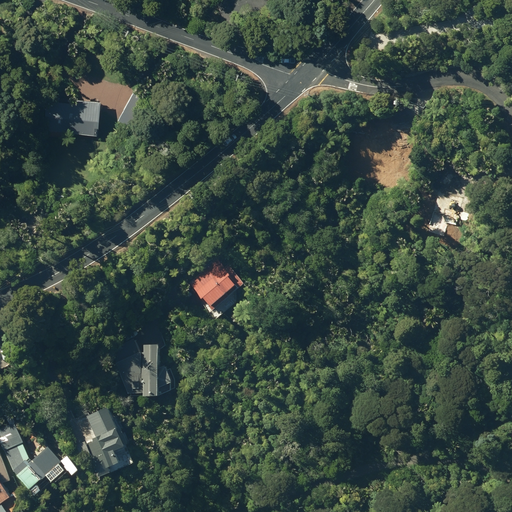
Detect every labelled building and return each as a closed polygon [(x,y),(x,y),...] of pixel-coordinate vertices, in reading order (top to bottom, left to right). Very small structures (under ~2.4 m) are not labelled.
[(120,120),(138,129),(152,101),(135,92),(120,120)] [(47,99),(44,131),(97,134),(100,102),(47,99)] [(376,180),(389,182),(390,177),(405,180),(409,158),(389,154),(393,137),(390,136),(388,119),(369,121),(371,132),(360,130),(356,150),(365,152),(361,171),(377,174),(376,180)] [(449,248),(463,252),(472,222),(461,218),(467,198),(442,190),(429,232),(452,239),(449,248)] [(188,284),(213,312),(237,291),(240,294),(247,288),(229,267),(225,270),(216,259),(188,284)] [(413,346),(431,357),(446,332),(428,321),(413,346)] [(120,365),(117,367),(131,397),(147,397),(147,402),(148,402),(160,402),(160,393),(172,388),(166,371),(159,374),(159,350),(145,350),(145,356),(141,356),(140,356),(134,342),(114,352),(120,365)] [(92,474),(97,487),(109,482),(107,479),(115,476),(110,463),(126,456),(111,418),(90,427),(99,448),(75,457),(84,478),(92,474)] [(47,455),(30,469),(15,428),(0,433),(0,442),(8,468),(12,478),(34,505),(39,500),(33,493),(45,482),(52,490),(63,481),(57,473),(60,471),(47,455)]
